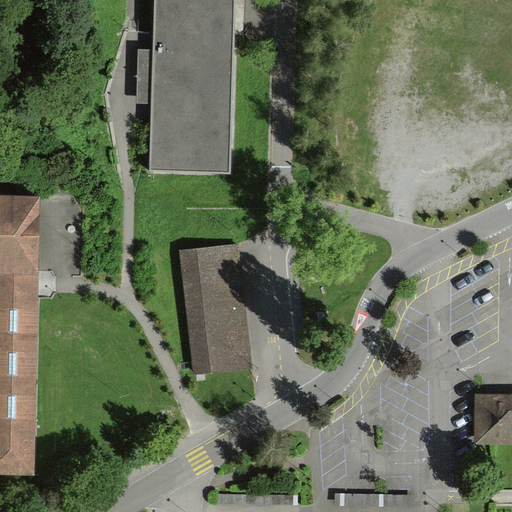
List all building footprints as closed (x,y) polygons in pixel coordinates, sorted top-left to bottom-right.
[(236,0),(155,0),(153,50),(138,50),(137,75),(136,102),(153,103),(151,170),(230,173),(236,0)] [(39,197),(0,196),(0,473),(34,474),(39,197)] [(239,246),(181,251),(192,374),(250,369),(239,246)] [(511,404),(479,405),(480,443),(511,441),(511,404)] [(298,496),(218,494),(218,508),(297,510),(298,496)] [(415,496),(336,495),(336,507),(415,509),(415,496)]
